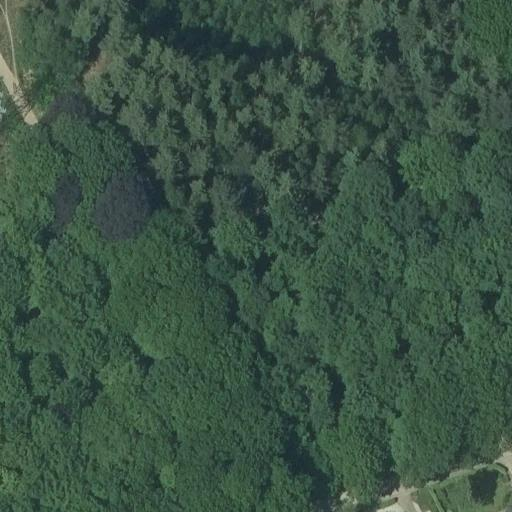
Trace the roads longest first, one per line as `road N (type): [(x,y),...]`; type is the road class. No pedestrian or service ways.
road 1 (track): [(231,511),(0,87)]
road 2 (track): [(299,511),(511,439)]
